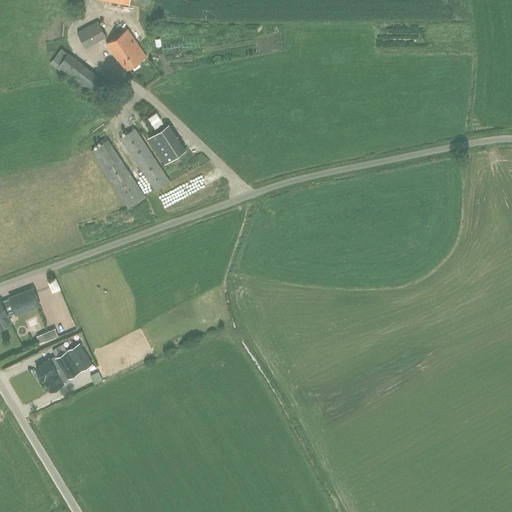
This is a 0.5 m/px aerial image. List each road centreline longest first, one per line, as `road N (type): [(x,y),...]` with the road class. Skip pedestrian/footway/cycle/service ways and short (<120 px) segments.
road 1 (unclassified): [(511,140),(296,182),(0,288)]
road 2 (unclassified): [(76,511),(0,384)]
